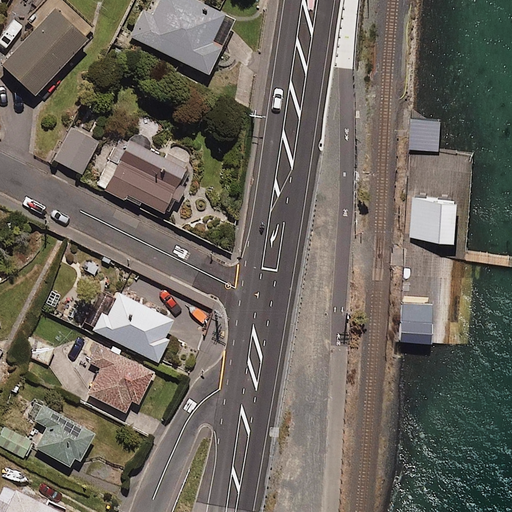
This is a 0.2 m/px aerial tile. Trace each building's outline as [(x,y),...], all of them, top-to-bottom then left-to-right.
[(91,24),(65,0),(36,0),(25,13),(33,20),(0,56),(0,58),(32,88),(91,24)] [(232,13),(203,0),(155,0),(151,11),(142,7),(130,33),(206,68),(232,13)] [(96,136),(69,123),(53,156),(80,169),(96,136)] [(167,145),(165,151),(149,144),(151,139),(133,132),(130,139),(110,131),(90,182),(163,210),(170,193),(176,196),(182,180),(177,177),(187,153),(167,145)] [(409,165),(394,166),(395,183),(409,183),(409,165)] [(456,192),(412,192),(411,232),(455,232),(456,192)] [(405,205),(393,204),(392,234),(404,234),(405,205)] [(170,312),(116,288),(111,298),(104,295),(90,325),(155,355),(165,333),(161,331),(170,312)] [(430,320),(389,320),(388,337),(429,338),(430,320)] [(53,345),(30,337),(24,354),(47,363),(53,345)] [(151,366),(94,339),(86,357),(99,363),(87,390),(124,407),(129,395),(136,398),(151,366)] [(33,443),(67,461),(73,450),(78,453),(92,428),(37,399),(28,414),(44,423),(33,443)] [(30,438),(2,424),(0,428),(0,443),(22,455),(30,438)] [(69,511),(70,511),(4,481),(0,488),(0,511),(69,511)]
